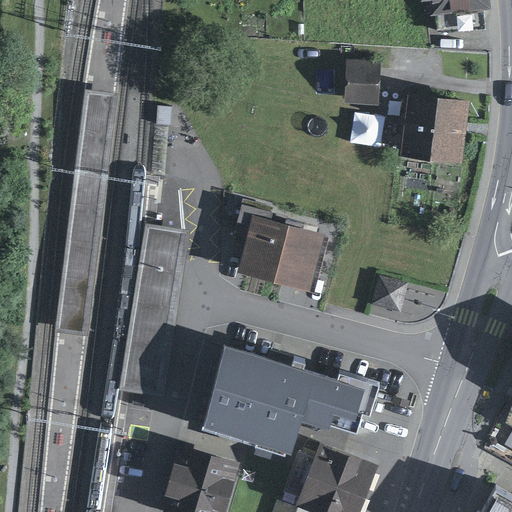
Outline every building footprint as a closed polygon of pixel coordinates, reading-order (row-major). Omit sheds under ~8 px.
[(338,0),(340,8),(387,4),(387,0),(338,0)] [(481,0),(437,0),(439,25),(484,21),(481,0)] [(348,67),(347,97),(375,98),(377,68),(348,67)] [(118,92),(85,88),(56,331),(89,335),(118,92)] [(406,150),(454,155),(460,103),(412,97),(406,150)] [(323,231),(257,215),(243,267),(310,284),(323,231)] [(146,221),(120,387),(164,394),(190,227),(146,221)] [(405,283),(380,277),(375,302),(399,308),(405,283)] [(366,388),(231,348),(210,421),(290,444),(300,410),(354,426),(366,388)] [(132,404),(143,406),(145,392),(134,390),(132,404)] [(354,511),(373,463),(323,444),(318,459),(300,452),(286,488),(304,495),(302,501),(330,511),(354,511)] [(221,511),(235,464),(186,450),(168,511),(169,511),(221,511)] [(487,511),(511,511),(511,494),(501,488),(487,511)] [(279,502),(275,511),(291,511),(293,507),(279,502)]
